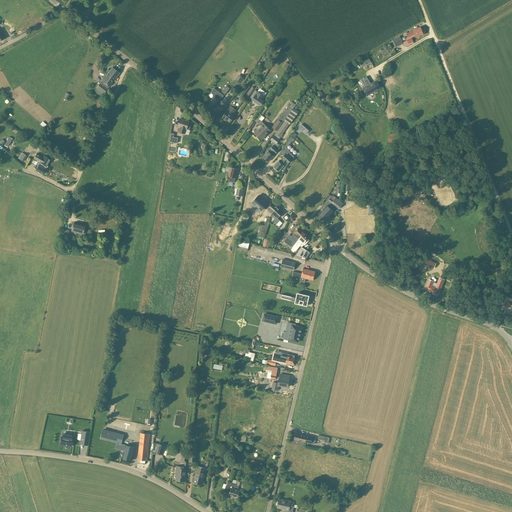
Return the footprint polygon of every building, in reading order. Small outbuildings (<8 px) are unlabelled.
[(407,34),(400,39),(405,48),(422,37),(420,33),(421,33),(418,29),(408,35),(407,34)] [(367,65),(371,63),(368,58),(360,63),(362,67),(366,64),(367,65)] [(103,95),(109,87),(112,83),(111,82),(113,80),(114,81),(119,73),(112,67),(96,88),(101,91),(100,93),(103,95)] [(239,75),(235,80),(240,84),(241,82),(242,83),(244,80),(243,80),(244,78),(239,75)] [(369,80),(363,84),(366,88),(363,89),(367,96),(376,91),(372,84),(371,85),(369,80)] [(252,87),(246,95),(250,98),(255,89),(252,87)] [(213,109),(220,100),(224,95),(214,88),(210,93),(214,96),(208,105),(213,109)] [(264,101),(262,100),(265,96),(255,90),(250,98),(252,99),(252,100),(260,106),(264,101)] [(321,102),(326,99),(320,90),(316,93),(320,98),(319,98),(321,102)] [(230,100),(226,97),(222,102),(226,105),(230,100)] [(272,128),(277,131),(294,108),(296,105),(291,101),(288,107),(278,120),(278,119),(272,128)] [(98,103),(95,108),(100,111),(103,106),(98,103)] [(235,108),(236,106),(233,104),(232,106),(231,106),(229,109),(229,108),(223,117),(230,122),(236,114),(234,112),(236,110),(235,108)] [(299,112),(294,108),(277,131),(270,140),(276,145),(280,139),(279,139),(280,137),(281,138),(283,134),(289,124),(290,125),(299,112)] [(253,119),(252,121),(247,128),(250,130),(255,123),(255,122),(261,127),(255,133),(261,140),(270,130),(263,124),(264,124),(261,121),(265,118),(260,114),(255,120),(253,119)] [(175,126),(177,127),(180,127),(179,129),(178,129),(178,131),(178,132),(185,134),(187,129),(189,122),(180,119),(179,122),(176,121),(175,126)] [(302,124),(298,128),(305,134),(309,131),(302,124)] [(171,133),(169,142),(177,143),(178,138),(174,137),(174,134),(171,133)] [(8,138),(5,143),(4,145),(7,147),(8,145),(12,139),(9,137),(8,138)] [(268,162),(273,156),(278,151),(273,146),(263,157),(268,162)] [(22,152),(18,158),(23,162),(27,156),(22,152)] [(279,171),(284,166),(286,163),(288,164),(293,159),(286,153),(281,158),(283,160),(280,163),(279,161),(273,167),(279,171)] [(33,160),(35,161),(37,162),(36,163),(46,169),(48,166),(47,166),(50,160),(44,156),(43,158),(36,154),(33,160)] [(46,169),(36,163),(36,165),(34,168),(36,169),(36,170),(43,175),(44,174),(45,175),(47,171),(46,170),(46,169)] [(228,177),(230,177),(228,182),(234,183),(235,178),(236,178),(238,169),(230,168),(228,177)] [(333,195),(328,201),(331,203),(339,209),(343,204),(336,197),(336,198),(333,195)] [(259,196),(253,202),(262,211),(269,205),(259,196)] [(319,215),(326,221),(334,212),(327,205),(319,215)] [(272,213),(271,216),(274,219),(272,221),(273,221),(276,225),(279,227),(282,223),(280,221),(277,218),(283,212),(278,207),(272,213)] [(270,218),(267,217),(267,218),(265,218),(265,221),(266,221),(265,225),(264,225),(260,237),(259,236),(259,238),(263,239),(264,238),(270,218)] [(85,225),(74,222),(71,232),(82,235),(85,225)] [(283,242),(292,248),(299,239),(305,232),(299,227),(293,233),(293,234),(291,237),(288,235),(283,242)] [(309,240),(308,240),(310,237),(305,232),(299,239),(292,248),(295,251),(302,243),(304,246),(309,240)] [(310,253),(301,247),(296,255),(307,258),(310,253)] [(280,267),(294,271),(296,262),(282,259),(280,267)] [(433,268),(436,263),(425,259),(422,264),(433,268)] [(305,283),(306,279),(313,280),(315,272),(303,269),(302,274),(293,272),(292,277),(300,279),(300,282),(305,283)] [(438,294),(442,286),(437,284),(435,288),(432,286),(433,282),(433,281),(429,279),(425,288),(438,294)] [(297,293),(295,301),(295,303),(307,306),(309,296),(297,293)] [(278,317),(264,314),(263,321),(276,324),(278,317)] [(298,342),(301,328),(295,326),(296,324),(288,323),(286,332),(290,333),(288,340),(298,342)] [(250,359),(254,359),(255,354),(249,352),(250,350),(247,349),(246,349),(245,350),(245,351),(244,353),(246,353),(245,356),(251,357),(250,359)] [(287,354),(284,353),(279,352),(277,361),(281,362),(282,363),(286,364),(286,363),(293,365),(295,357),(294,357),(295,356),(294,356),(288,354),(287,354)] [(271,379),(276,379),(278,368),(267,366),(266,369),(265,372),(272,373),(271,379)] [(279,378),(278,383),(273,382),(272,389),(278,390),(279,386),(288,387),(289,380),(290,376),(280,374),(279,378)] [(123,451),(122,458),(132,461),(135,447),(131,446),(121,444),(124,434),(112,431),(111,432),(107,431),(107,430),(102,429),(100,438),(116,443),(120,444),(119,449),(123,451)] [(150,433),(144,433),(144,432),(141,431),(141,433),(137,460),(147,461),(150,433)] [(87,446),(88,433),(81,432),(79,445),(87,446)] [(59,446),(71,447),(72,439),(71,439),(71,434),(62,433),(62,437),(60,437),(59,446)] [(294,440),(305,442),(311,444),(313,437),(296,433),(294,440)] [(155,453),(163,455),(165,446),(158,444),(155,453)] [(185,481),(187,467),(189,455),(182,454),(181,460),(185,461),(184,467),(176,466),(175,473),(176,473),(176,480),(185,481)] [(201,485),(205,468),(198,466),(194,483),(201,485)] [(237,497),(240,491),(238,490),(239,486),(236,485),(237,484),(228,481),(226,486),(225,491),(230,493),(229,495),(237,497)] [(277,508),(287,510),(286,511),(292,511),(293,508),(292,508),(294,503),(291,502),(279,499),(277,508)]
